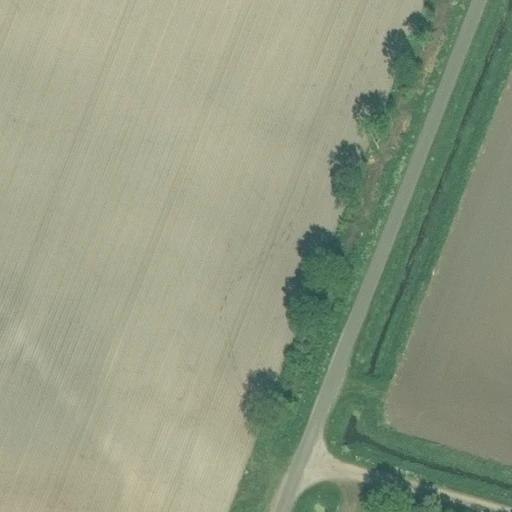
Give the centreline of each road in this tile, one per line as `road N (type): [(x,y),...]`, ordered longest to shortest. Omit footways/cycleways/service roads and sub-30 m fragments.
road 1 (unclassified): [(479,0),(281,511)]
road 2 (track): [(303,453),(482,511)]
